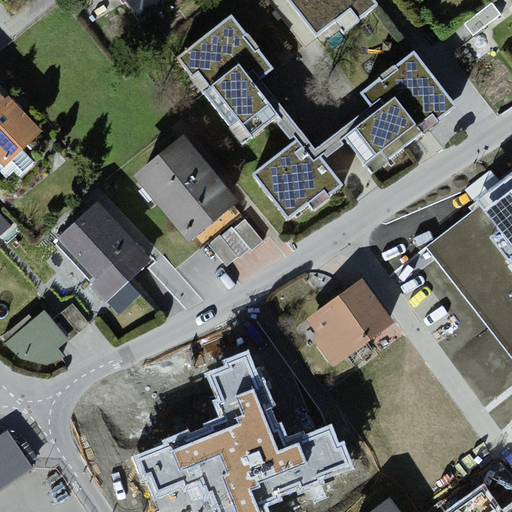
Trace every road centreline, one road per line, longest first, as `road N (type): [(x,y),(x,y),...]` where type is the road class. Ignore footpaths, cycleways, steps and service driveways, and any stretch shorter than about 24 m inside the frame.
road 1 (residential): [(511,130),(288,276),(27,407)]
road 2 (residential): [(101,511),(27,407)]
